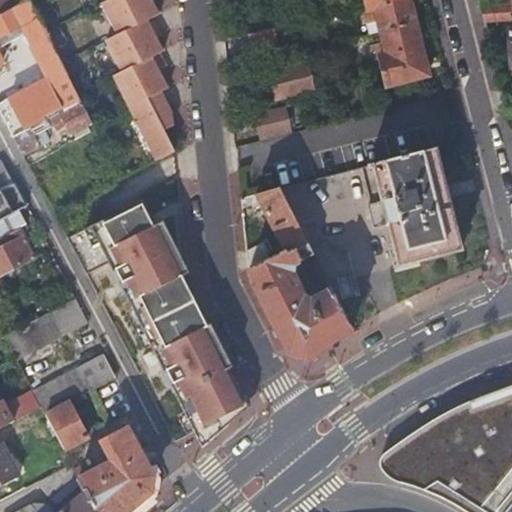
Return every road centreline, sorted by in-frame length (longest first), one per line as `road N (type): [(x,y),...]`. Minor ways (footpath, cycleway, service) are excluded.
road 1 (residential): [(195,0),(224,273),(290,424)]
road 2 (secondary): [(511,303),(351,378),(290,424)]
road 3 (residential): [(454,0),(511,241)]
road 4 (secondary): [(302,468),(397,396),(511,343)]
road 5 (unknown): [(420,342),(345,198)]
